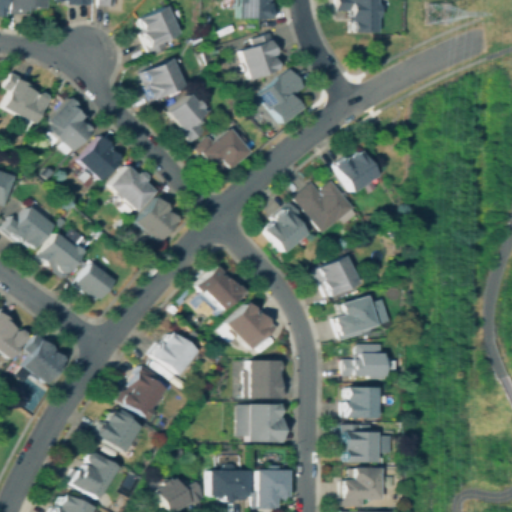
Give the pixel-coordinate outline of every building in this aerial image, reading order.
[(44,0),(44,7),(23,7),(23,13),(5,13),(5,0),(44,0)] [(262,0),(263,2),(266,2),(266,8),(268,8),(267,18),(233,18),(233,6),(231,6),(231,0),(262,0)] [(375,3),(375,16),(372,16),(372,31),(347,32),(347,30),(346,30),(346,10),(331,10),(331,0),(372,0),(372,3),(375,3)] [(162,46),(146,54),(136,33),(140,31),(139,30),(133,18),(161,5),(174,33),(159,40),(162,46)] [(267,56),(267,57),(269,56),(273,69),(244,79),(242,71),(240,72),(236,62),(238,62),(233,50),(248,45),(245,38),(264,31),(272,54),(267,56)] [(165,57),(179,85),(149,100),(148,98),(145,99),(139,86),(145,83),(144,81),(139,84),(134,72),(165,57)] [(287,96),(290,99),(291,98),(298,107),(277,123),(252,93),(284,68),(300,87),(287,96)] [(29,96),(31,97),(33,93),(36,91),(42,94),(43,99),(31,123),(27,122),(22,131),(10,125),(15,115),(0,106),(0,98),(3,91),(0,88),(0,82),(6,72),(25,83),(25,84),(26,85),(25,87),(32,90),(29,96)] [(184,93),(191,100),(193,99),(199,106),(197,107),(202,113),(197,118),(200,121),(195,125),(199,130),(185,142),(175,130),(177,128),(163,111),(184,93)] [(80,123),(83,125),(84,123),(87,126),(86,127),(87,129),(67,151),(65,148),(60,154),(50,145),(54,141),(53,140),(48,145),(38,136),(43,131),(40,128),(46,122),(43,120),(65,96),(81,110),(77,114),(79,115),(76,120),(80,123)] [(221,127),(223,129),(225,128),(231,135),(234,132),(243,141),(239,144),(245,151),(224,169),(223,168),(219,171),(212,162),(206,167),(189,147),(203,135),(207,139),(221,127)] [(93,134),(99,139),(100,138),(105,143),(104,144),(106,146),(103,149),(104,150),(105,149),(115,157),(95,181),(88,175),(87,176),(86,175),(80,182),(75,177),(80,170),(79,169),(81,167),(72,159),(93,134)] [(359,155),(365,162),(373,175),(347,193),(328,165),(343,155),(344,157),(355,149),(359,155)] [(121,164),(131,173),(133,171),(137,171),(140,174),(141,179),(139,181),(149,190),(130,211),(102,185),(121,164)] [(50,172),(43,179),(37,173),(44,166),(50,172)] [(325,179),(348,207),(347,208),(352,214),(341,223),(335,217),(318,231),(288,196),(306,181),(315,190),(317,188),(316,187),(325,179)] [(150,197),(155,201),(156,199),(162,205),(161,206),(163,208),(162,210),(173,219),(152,242),(145,235),(145,237),(137,231),(138,229),(129,221),(150,197)] [(297,216),(292,221),(301,233),(277,252),(257,228),(267,220),(269,222),(270,220),(268,218),(280,208),(280,204),(284,201),(297,216)] [(21,206),(45,224),(27,249),(15,240),(13,243),(0,233),(0,221),(6,214),(12,218),(21,206)] [(94,236),(89,232),(93,227),(98,231),(94,236)] [(72,235),(65,244),(67,246),(68,244),(69,245),(75,238),(81,242),(76,249),(78,251),(73,256),(61,270),(62,276),(55,277),(47,271),(47,269),(30,255),(48,232),(57,239),(65,229),(72,235)] [(338,288),(324,297),(323,295),(319,296),(307,269),(313,266),(340,254),(352,282),(338,288)] [(402,269),(393,269),(393,259),(402,259),(402,269)] [(85,263),(108,279),(93,300),(92,299),(91,300),(68,283),(82,263),(84,264),(85,263)] [(213,272),(216,275),(218,273),(222,278),(223,277),(226,280),(229,277),(243,292),(229,305),(226,302),(218,310),(196,288),(213,272)] [(362,292),(365,301),(367,300),(371,306),(371,312),(367,313),(371,325),(356,330),(356,333),(334,339),(327,318),(331,316),(331,314),(338,312),(337,309),(334,310),(332,304),(336,303),(335,301),(362,292)] [(250,311),(250,313),(252,311),(257,316),(259,315),(270,327),(245,350),(218,323),(241,302),(250,311)] [(7,332),(9,333),(12,329),(16,329),(21,332),(21,336),(5,359),(0,355),(0,310),(7,316),(5,320),(6,321),(4,323),(10,328),(7,332)] [(188,339),(182,334),(186,329),(192,334),(188,339)] [(177,341),(188,350),(170,374),(144,354),(154,341),(156,343),(157,342),(156,341),(164,331),(177,341)] [(36,340),(38,341),(39,340),(47,346),(46,347),(48,349),(46,351),(47,352),(48,351),(59,358),(41,384),(16,366),(25,353),(18,348),(29,333),(37,339),(36,340)] [(375,344),(374,353),(379,353),(379,361),(380,361),(381,368),(383,368),(383,376),(378,376),(378,378),(364,378),(364,375),(337,374),(337,358),(347,358),(347,354),(351,354),(351,343),(375,344)] [(275,361),(275,370),(274,370),(274,374),(277,374),(277,397),(275,397),(275,399),(243,399),(243,397),(239,397),(239,370),(243,370),(243,358),(274,358),(274,361),(275,361)] [(153,399),(150,404),(147,404),(146,403),(136,416),(118,403),(117,404),(112,400),(111,397),(114,393),(117,392),(122,386),(121,384),(135,364),(150,375),(146,380),(156,387),(150,395),(152,397),(153,399)] [(371,386),(371,417),(338,416),(338,411),(337,411),(337,401),(342,401),(342,399),(340,399),(341,386),(357,386),(371,386)] [(274,403),(274,418),(275,418),(276,442),(242,442),(242,421),(241,421),(241,411),(243,411),(243,403),(274,403)] [(105,409),(132,426),(116,452),(88,435),(88,432),(94,423),(95,424),(97,421),(100,423),(100,421),(98,420),(105,409)] [(385,435),(385,452),(373,452),(373,462),(341,462),(341,449),(344,449),(343,447),(337,447),(337,424),(367,424),(367,431),(373,431),(373,435),(385,435)] [(175,455),(172,451),(173,446),(179,445),(181,449),(181,453),(175,455)] [(109,465),(90,498),(63,482),(62,483),(58,481),(67,466),(73,470),(79,460),(79,457),(82,453),(86,453),(86,452),(109,465)] [(395,464),(391,460),(395,456),(399,460),(395,464)] [(228,466),(227,470),(241,470),(241,496),(226,496),(226,499),(224,501),(220,501),(217,499),(218,495),(214,495),(214,496),(206,496),(206,495),(203,495),(203,469),(216,469),(218,466),(221,463),(226,463),(228,466)] [(274,464),(272,469),(282,469),(282,497),(270,497),(270,507),(266,507),(266,508),(255,508),(255,506),(247,506),(247,490),(251,490),(251,469),(260,469),(263,464),(274,464)] [(379,475),(379,498),(358,499),(358,506),(336,506),(336,479),(344,479),(344,467),(348,466),(374,467),(375,475),(379,475)] [(132,485),(127,482),(131,475),(136,477),(132,485)] [(173,475),(176,481),(180,479),(182,484),(188,480),(197,497),(184,504),(183,502),(165,511),(160,511),(149,490),(157,485),(155,482),(164,477),(166,479),(173,475)] [(60,496),(86,507),(83,511),(43,511),(46,505),(51,507),(58,493),(61,494),(60,496)]
